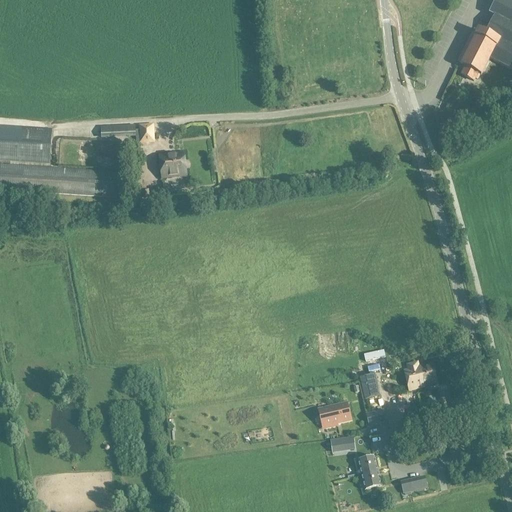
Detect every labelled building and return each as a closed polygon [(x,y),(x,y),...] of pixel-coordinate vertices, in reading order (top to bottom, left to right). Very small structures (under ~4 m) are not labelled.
[(466,68),(462,76),(474,82),(475,79),(478,81),(480,76),(481,76),(490,60),(511,71),(511,3),(506,0),(503,0),(486,35),(480,32),(476,39),(477,39),(462,67),(466,68)] [(155,125),(138,125),(139,145),(155,144),(155,125)] [(0,126),(0,161),(50,165),(53,130),(0,126)] [(135,126),(101,128),(101,140),(136,138),(135,126)] [(184,154),(160,157),(162,179),(186,176),(184,154)] [(0,165),(0,191),(21,193),(121,199),(123,173),(23,167),(0,165)] [(418,367),(418,363),(405,366),(406,370),(405,371),(410,391),(423,388),(423,386),(424,386),(426,385),(425,384),(425,383),(423,383),(422,384),(422,381),(421,380),(422,380),(422,377),(421,374),(420,369),(419,370),(419,369),(419,368),(419,367),(418,367)] [(423,388),(437,385),(432,364),(418,367),(419,367),(419,368),(419,369),(419,370),(420,369),(421,374),(422,377),(422,380),(421,380),(422,381),(422,384),(423,383),(425,383),(425,384),(426,385),(424,386),(423,386),(423,388)] [(360,378),(365,400),(379,397),(374,375),(360,378)] [(435,392),(389,402),(393,419),(438,409),(435,392)] [(463,394),(451,397),(457,421),(469,418),(463,394)] [(347,405),(320,411),(325,429),(338,425),(338,424),(351,421),(347,405)] [(382,409),(364,414),(368,427),(386,422),(382,409)] [(347,451),(355,450),(353,438),(345,439),(347,451)] [(374,458),(359,462),(362,476),(377,473),(374,458)] [(377,473),(362,476),(365,491),(381,487),(377,473)] [(425,478),(401,484),(404,494),(427,489),(425,478)]
